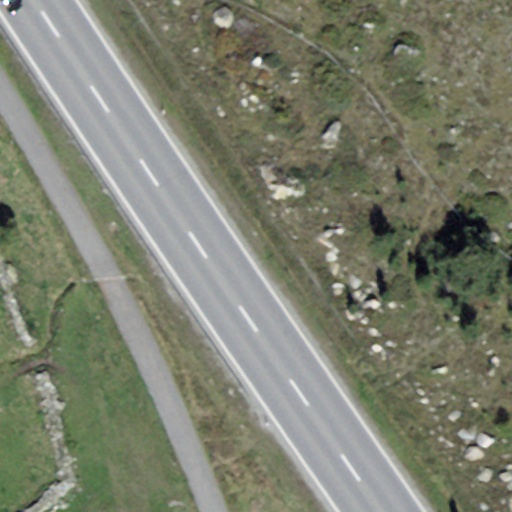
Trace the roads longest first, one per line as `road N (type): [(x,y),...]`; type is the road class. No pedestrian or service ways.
road 1 (primary): [(382,511),(35,0)]
road 2 (track): [(210,511),(133,324),(0,85)]
